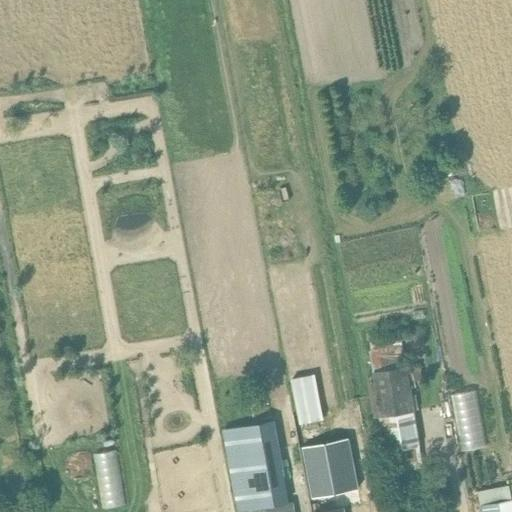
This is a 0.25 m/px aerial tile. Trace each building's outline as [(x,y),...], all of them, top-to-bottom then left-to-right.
[(402,337),(368,343),(391,479),(425,473),(402,337)] [(482,446),(472,388),(451,392),(462,449),(482,446)] [(225,431),(240,511),(288,503),(273,422),(225,431)] [(301,448),(302,449),(311,498),(358,489),(348,439),(348,438),(301,448)] [(116,448),(93,453),(103,507),(126,503),(116,448)] [(511,511),(511,499),(480,505),(481,511),(511,511)] [(288,503),(240,511),(239,511),(294,511),(292,502),(288,503)]
